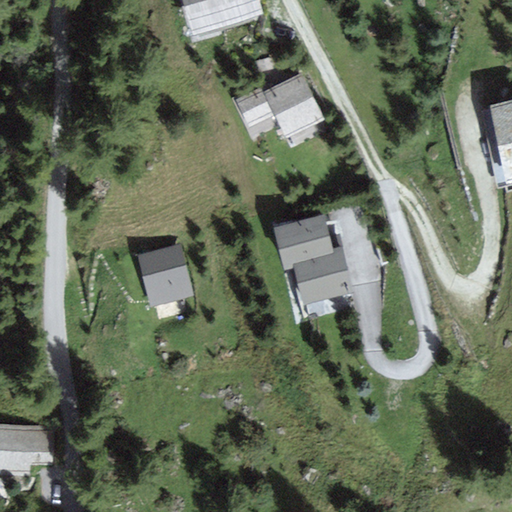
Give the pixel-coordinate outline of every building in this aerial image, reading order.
[(257,0),(187,0),(192,20),(259,4),(257,0)] [(294,69),(227,93),(244,138),(310,114),(294,69)] [(511,103),(492,108),(508,177),(511,176),(511,103)] [(321,205),(252,220),(270,301),(338,287),(321,205)] [(185,238),(130,250),(141,298),(196,286),(185,238)] [(52,429),(0,428),(0,471),(51,473),(52,429)]
